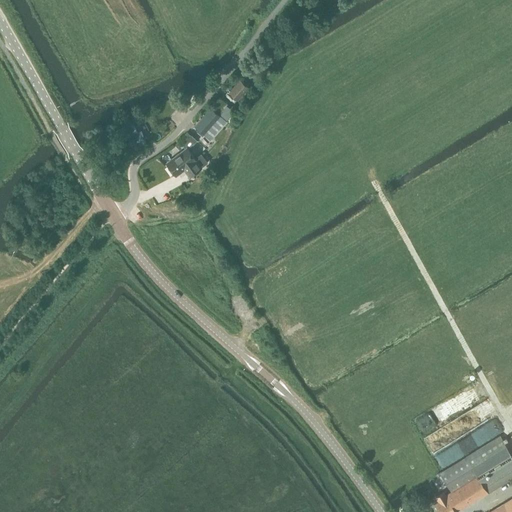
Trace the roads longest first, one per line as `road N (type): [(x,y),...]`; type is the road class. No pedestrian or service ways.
road 1 (tertiary): [(381,511),(298,404),(143,260),(111,215)]
road 2 (unclassified): [(111,215),(131,201),(136,161),(210,95),(284,0)]
road 3 (track): [(511,408),(503,413),(372,178)]
road 4 (tertiary): [(111,215),(0,22)]
road 5 (track): [(0,377),(122,231)]
road 6 (track): [(0,286),(51,256),(101,199)]
